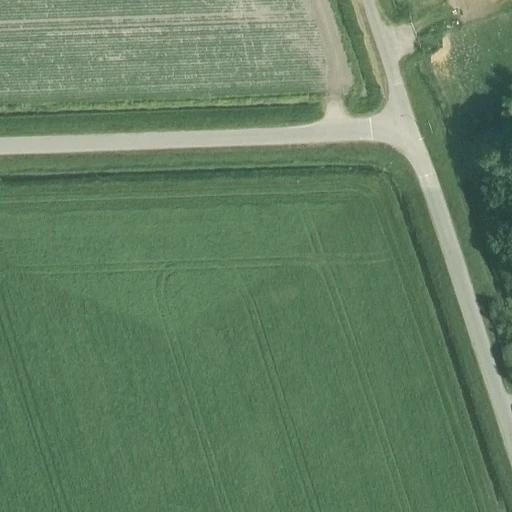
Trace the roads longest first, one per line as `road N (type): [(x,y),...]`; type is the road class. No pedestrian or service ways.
road 1 (unclassified): [(0,145),(408,129)]
road 2 (unclassified): [(511,442),(408,129)]
road 3 (unclassified): [(408,129),(365,0)]
